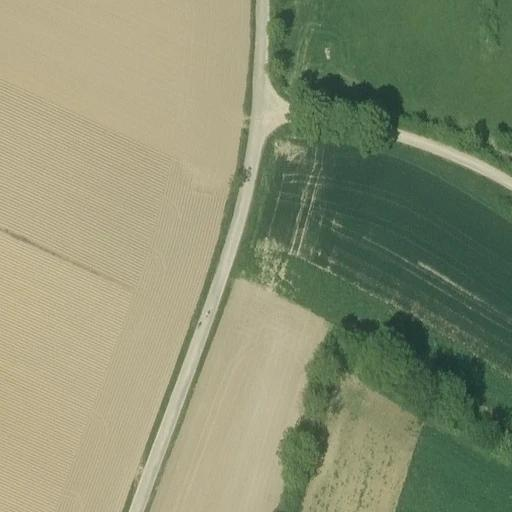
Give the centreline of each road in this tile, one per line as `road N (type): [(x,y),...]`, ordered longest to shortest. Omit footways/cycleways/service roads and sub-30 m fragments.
road 1 (unclassified): [(134,511),(241,213),(258,110),(262,0)]
road 2 (track): [(258,110),(412,137),(511,186)]
